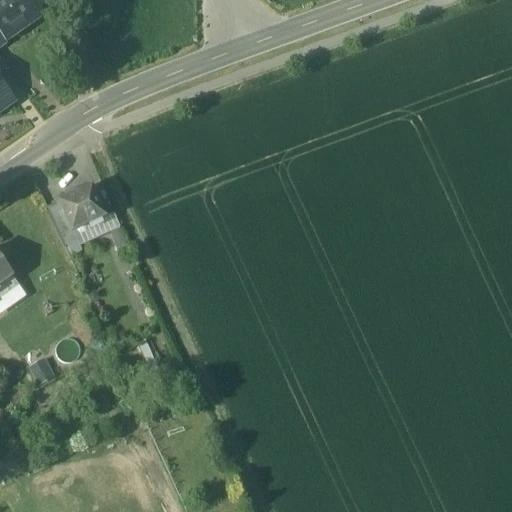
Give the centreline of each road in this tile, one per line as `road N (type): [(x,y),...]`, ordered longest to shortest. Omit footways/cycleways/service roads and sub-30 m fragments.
road 1 (secondary): [(0,176),(138,89),(373,0)]
road 2 (track): [(93,135),(259,511)]
